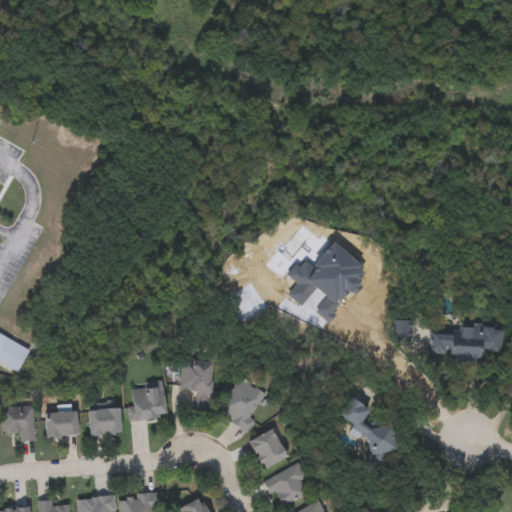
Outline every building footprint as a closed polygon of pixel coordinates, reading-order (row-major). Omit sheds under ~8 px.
[(481,362),(448,360),(448,355),(427,354),(428,325),(501,329),(499,354),(481,353),(481,362)] [(0,364),(18,373),(30,351),(0,335),(0,364)] [(207,409),(192,407),(195,388),(177,386),(181,357),(213,361),(207,409)] [(215,411),(237,375),(265,392),(243,428),(215,411)] [(128,419),(126,406),(131,405),(129,387),(161,382),(165,413),(128,419)] [(363,400),(367,425),(392,421),(396,449),(379,451),(380,460),(369,461),(365,435),(354,436),(352,416),(343,417),(341,403),(363,400)] [(1,404),(32,404),(32,439),(18,439),(18,429),(1,429),(1,404)] [(87,407),(119,406),(120,431),(89,433),(87,407)] [(77,434),(44,434),(44,409),(76,409),(77,434)] [(284,455),(261,465),(249,437),(272,427),(284,455)] [(305,490),(280,504),(272,490),(268,492),(260,479),(295,460),(304,476),(299,479),(305,490)] [(118,511),(118,493),(153,492),(153,511),(118,511)] [(108,508),(108,511),(75,511),(75,496),(112,494),(112,508),(108,508)] [(174,511),(172,508),(199,494),(207,511),(174,511)] [(37,511),(37,498),(50,498),(50,503),(68,502),(68,511),(37,511)] [(287,511),(317,498),(323,511),(287,511)]
